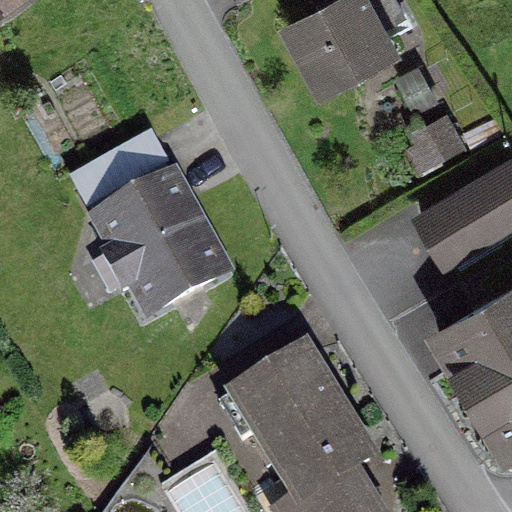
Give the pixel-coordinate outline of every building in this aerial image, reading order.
[(398,17),(388,0),(337,0),(285,29),(317,88),(385,51),(374,30),(398,17)] [(436,159),(458,147),(442,117),(420,130),(425,139),(403,151),(414,173),(436,161),(436,159)] [(417,218),(442,260),(511,217),(511,165),(510,163),(417,218)] [(220,275),(180,204),(167,181),(94,222),(110,252),(99,258),(119,293),(130,287),(146,316),(220,275)] [(511,288),(434,334),(501,449),(511,442),(511,288)] [(371,511),(365,501),(347,473),(364,462),(332,410),(298,355),(216,406),(238,443),(253,434),(294,502),(281,510),(282,511),(371,511)]
